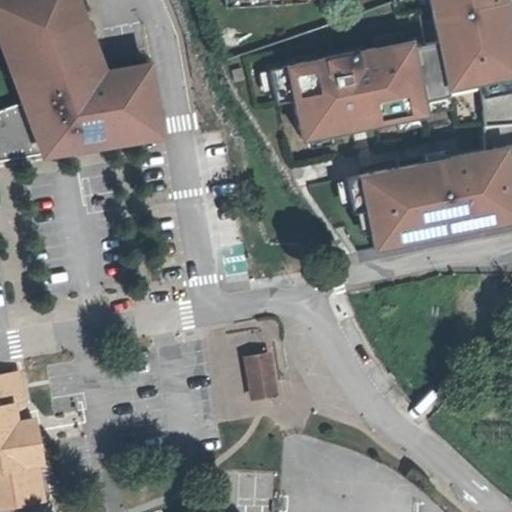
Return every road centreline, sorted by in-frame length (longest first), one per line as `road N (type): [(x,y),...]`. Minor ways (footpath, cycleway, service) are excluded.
road 1 (residential): [(150,0),(165,41),(211,310)]
road 2 (unclassified): [(307,294),(372,402),(495,511)]
road 3 (unclassified): [(0,349),(211,310)]
road 4 (unclassified): [(511,247),(307,294)]
